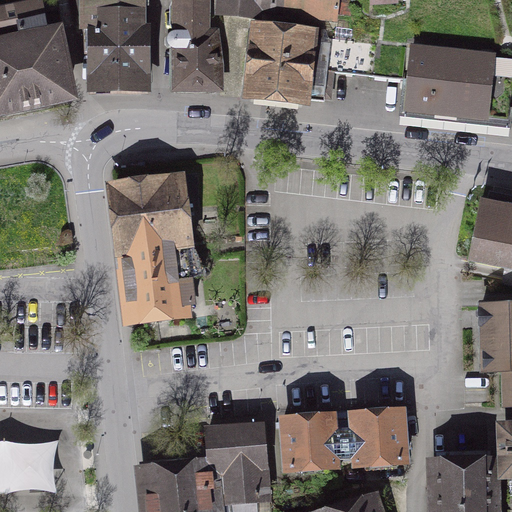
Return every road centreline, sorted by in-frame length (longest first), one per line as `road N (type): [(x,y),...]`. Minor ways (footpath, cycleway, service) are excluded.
road 1 (residential): [(94,147),(112,130),(204,127),(511,161)]
road 2 (residential): [(94,147),(85,178),(130,511)]
